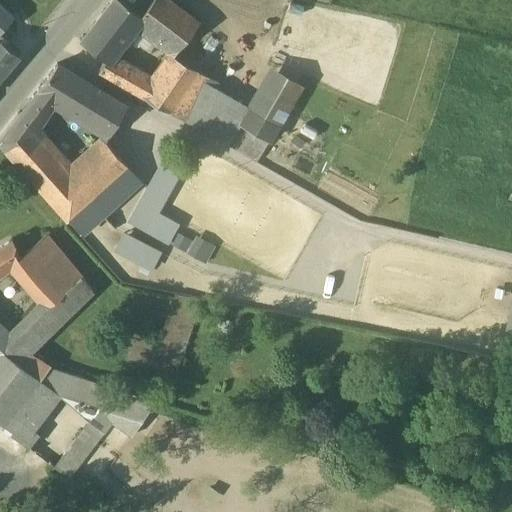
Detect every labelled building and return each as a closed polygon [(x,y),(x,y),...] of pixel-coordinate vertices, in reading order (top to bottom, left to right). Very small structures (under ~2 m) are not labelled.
[(141,15),(122,0),(111,0),(92,25),(118,46),(128,34),(137,23),(142,16),(141,15)] [(198,22),(168,0),(151,0),(141,15),(142,16),(137,23),(146,30),(175,52),(198,22)] [(0,32),(13,18),(0,6),(0,32)] [(137,23),(128,34),(137,42),(146,30),(137,23)] [(118,46),(92,25),(81,39),(107,60),(110,58),(118,46)] [(19,56),(0,40),(0,63),(7,70),(19,56)] [(152,82),(143,96),(171,112),(195,77),(199,71),(171,55),(152,82)] [(152,82),(110,58),(107,60),(99,71),(143,96),(152,82)] [(96,88),(57,64),(29,100),(46,111),(53,99),(80,115),(96,88)] [(249,108),(241,123),(270,140),(303,84),(273,66),(249,108)] [(249,108),(195,77),(171,112),(228,145),(240,123),(241,123),(249,108)] [(126,106),(96,88),(80,115),(100,127),(112,129),(126,106)] [(46,111),(29,100),(20,112),(35,129),(46,111)] [(35,129),(20,112),(0,138),(0,145),(66,221),(90,201),(124,168),(128,165),(105,140),(71,170),(35,129)] [(241,123),(240,123),(228,145),(257,161),(270,140),(241,123)] [(125,220),(165,240),(175,221),(155,211),(185,151),(164,141),(125,220)] [(124,168),(90,201),(102,214),(137,181),(124,168)] [(203,262),(213,244),(193,233),(190,239),(174,230),(167,242),(203,262)] [(154,265),(161,252),(122,231),(115,244),(154,265)] [(13,241),(0,247),(0,268),(10,263),(42,301),(13,329),(19,335),(31,348),(92,289),(46,234),(26,251),(26,252),(20,257),(12,243),(14,242),(13,241)] [(159,344),(150,367),(174,375),(201,300),(176,294),(159,344)] [(15,339),(0,325),(0,346),(5,351),(15,340),(15,339)] [(31,348),(19,335),(15,339),(15,340),(27,352),(31,348)] [(136,336),(128,359),(150,367),(159,344),(136,336)] [(48,366),(27,352),(15,340),(5,351),(4,352),(39,379),(48,366)] [(13,413),(12,413),(39,379),(4,352),(5,351),(0,346),(0,425),(29,448),(39,434),(32,429),(13,413)] [(156,401),(48,366),(39,379),(13,413),(32,429),(60,393),(102,406),(90,422),(104,433),(112,423),(131,436),(156,401)] [(427,409),(379,393),(362,444),(410,460),(427,409)] [(90,422),(55,467),(69,478),(104,433),(90,422)]
